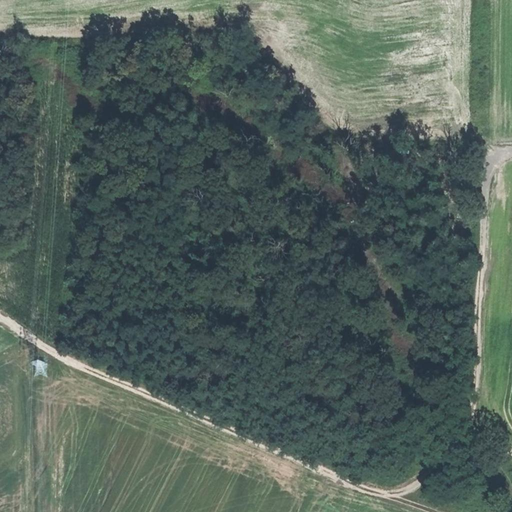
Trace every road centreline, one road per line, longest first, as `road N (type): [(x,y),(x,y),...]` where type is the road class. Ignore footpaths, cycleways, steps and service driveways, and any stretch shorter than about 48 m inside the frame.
road 1 (track): [(0,316),(81,369),(429,511)]
road 2 (track): [(495,155),(487,173),(473,424),(444,461),(392,497)]
